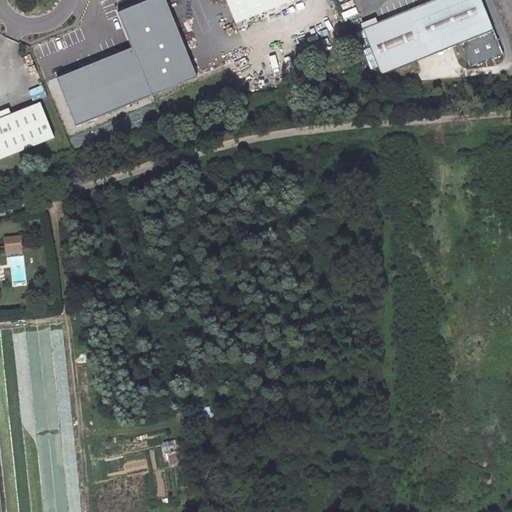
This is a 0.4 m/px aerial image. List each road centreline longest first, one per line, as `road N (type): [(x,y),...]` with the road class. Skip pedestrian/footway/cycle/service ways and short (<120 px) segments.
road 1 (track): [(0,214),(201,152),(297,133),(511,115)]
road 2 (track): [(297,133),(327,414),(326,511)]
road 3 (track): [(49,199),(88,511)]
